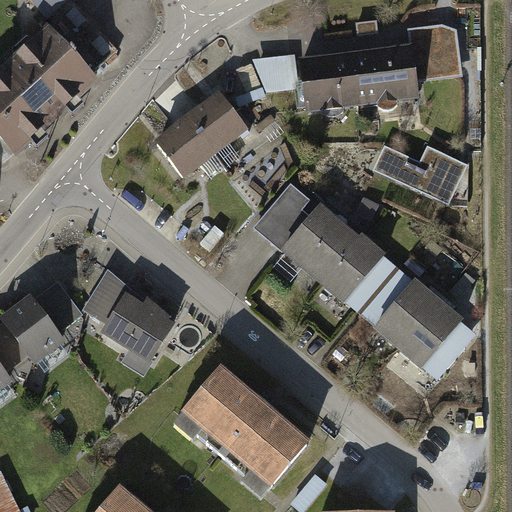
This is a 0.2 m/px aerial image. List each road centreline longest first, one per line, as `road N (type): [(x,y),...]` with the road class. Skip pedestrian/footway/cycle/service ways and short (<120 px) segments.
road 1 (unclassified): [(69,171),(417,475),(443,511)]
road 2 (tertiary): [(197,28),(69,171)]
